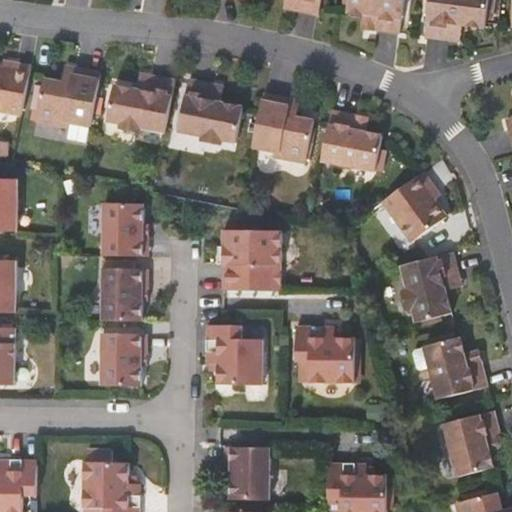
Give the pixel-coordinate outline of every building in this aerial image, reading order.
[(287,0),(287,1),(297,2),(295,12),(320,15),(321,0),(287,0)] [(368,0),(368,5),(376,6),(375,14),(402,17),(403,0),(368,0)] [(453,30),(464,31),(464,26),(487,27),(489,0),(430,0),(428,37),(453,40),(453,30)] [(286,11),(295,12),(297,2),(287,1),(286,11)] [(367,13),(375,14),(376,6),(368,5),(367,13)] [(463,41),(464,31),(453,30),(453,40),(463,41)] [(0,108),(24,113),(33,66),(17,62),(16,67),(2,64),(1,66),(0,66),(0,108)] [(67,66),(64,82),(71,83),(74,68),(67,66)] [(37,121),(68,127),(69,122),(92,126),(102,73),(74,68),(71,83),(64,82),(45,79),(37,121)] [(140,74),(138,84),(148,86),(150,77),(140,74)] [(144,127),(166,132),(176,81),(150,77),(148,86),(138,84),(137,90),(114,85),(108,120),(121,123),(126,130),(137,132),(144,127)] [(212,97),(214,86),(190,82),(180,132),(203,137),(207,143),(218,145),(225,141),(236,143),(243,108),(220,103),(221,98),(212,97)] [(223,88),(214,86),(212,97),(221,98),(223,88)] [(315,123),(295,119),(287,117),(290,101),(263,95),(263,96),(253,147),(253,150),(276,154),(275,159),(307,165),(315,123)] [(298,102),(290,101),(287,117),(295,119),(298,102)] [(360,117),(332,112),(322,162),(376,172),(383,137),(365,134),(366,128),(359,127),(360,117)] [(368,119),(360,117),(359,127),(366,128),(368,119)] [(68,127),(91,132),(92,126),(69,122),(68,127)] [(252,154),(275,159),(276,154),(253,150),(252,154)] [(435,199),(436,197),(429,187),(432,184),(423,172),(384,201),(414,240),(447,216),(435,199)] [(0,233),(18,234),(18,181),(0,180),(0,233)] [(440,195),(432,184),(429,187),(436,197),(440,195)] [(145,259),(146,228),(146,207),(106,206),(105,258),(145,259)] [(231,266),(224,266),(224,291),(281,292),(282,233),(225,232),(225,250),(232,250),(231,266)] [(220,250),(220,266),(224,266),(231,266),(232,250),(225,250),(220,250)] [(446,289),(450,287),(448,279),(459,276),(452,252),(402,265),(408,287),(403,296),(406,305),(414,310),(417,320),(452,311),(446,289)] [(0,314),(16,315),(17,263),(0,262),(0,314)] [(144,322),(144,302),(144,271),(105,270),(104,322),(141,322),(144,322)] [(461,285),(459,276),(448,279),(450,287),(461,285)] [(89,289),(90,317),(100,317),(99,289),(89,289)] [(333,337),(332,330),(332,327),(297,326),(296,362),(311,362),(310,382),(353,382),(354,338),(342,337),(333,337)] [(217,364),(217,370),(217,385),(261,386),(262,342),(242,342),(242,327),(224,327),(207,327),(207,363),(210,364),(217,364)] [(0,328),(0,385),(15,386),(16,329),(0,328)] [(143,386),(143,366),(143,335),(104,334),(103,385),(143,386)] [(473,360),(471,354),(464,355),(459,337),(425,347),(439,398),(488,385),(480,358),(473,360)] [(478,351),(471,354),(473,360),(480,358),(478,351)] [(488,451),(494,449),(492,442),(501,440),(493,412),(445,424),(458,476),(492,468),(488,451)] [(503,447),(501,440),(492,442),(494,449),(503,447)] [(230,449),(230,480),(229,501),(269,501),(270,450),(230,449)] [(0,471),(0,511),(22,511),(23,496),(37,497),(37,483),(37,462),(0,461),(1,464),(0,471)] [(131,487),(131,480),(131,465),(87,464),(86,509),(105,509),(105,511),(140,511),(141,488),(138,488),(131,487)] [(364,477),(365,470),(365,467),(328,466),(327,500),(327,511),(384,511),(385,477),(373,477),(364,477)] [(503,511),(503,510),(498,491),(457,502),(459,511),(503,511)]
